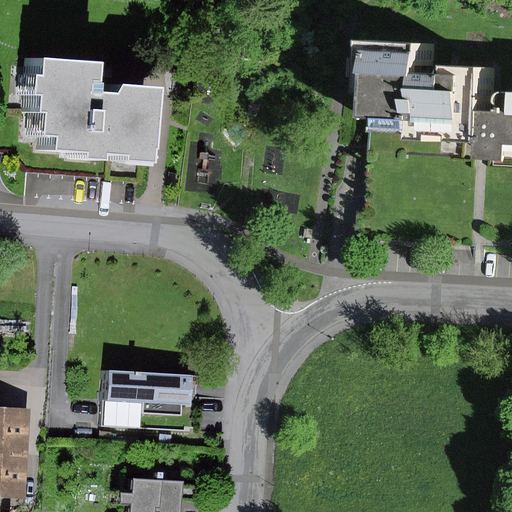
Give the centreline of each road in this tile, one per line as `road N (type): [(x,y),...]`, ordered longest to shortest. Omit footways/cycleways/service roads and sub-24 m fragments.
road 1 (residential): [(0,220),(167,234),(206,248),(245,297),(274,357)]
road 2 (residential): [(274,357),(338,304),(371,295),(511,303)]
road 3 (residential): [(244,511),(257,392),(274,357)]
